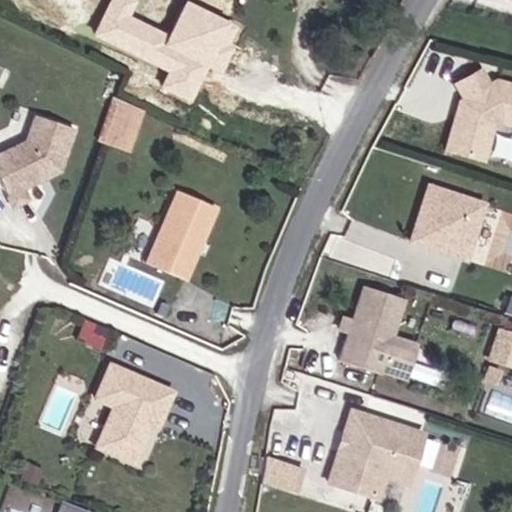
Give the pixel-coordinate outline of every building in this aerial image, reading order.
[(455,109),(451,110),(438,145),(475,158),(486,125),(494,120),(511,126),(511,86),(492,79),(490,85),(484,83),(476,68),(450,80),(459,101),(457,102),(455,109)] [(161,109),(145,101),(138,117),(155,123),(161,109)] [(76,166),(92,125),(53,110),(43,136),(6,153),(28,201),(43,194),(39,183),(76,166)] [(145,150),(155,123),(138,117),(128,143),(145,150)] [(480,224),(486,207),(432,187),(412,238),(433,246),(437,244),(442,246),(444,250),(466,259),(472,242),(469,238),(474,224),(480,224)] [(200,280),(233,207),(194,189),(161,261),(200,280)] [(472,242),(480,224),(474,224),(469,238),(472,242)] [(391,274),(397,257),(338,236),(332,253),(391,274)] [(381,376),(408,302),(368,287),(341,362),(381,376)] [(511,374),(511,342),(504,339),(493,368),(511,374)] [(126,362),(110,395),(129,404),(110,443),(147,461),(166,422),(173,425),(188,391),(126,362)] [(332,481),(368,495),(381,459),(417,473),(431,439),(361,410),(332,481)] [(304,467),(267,452),(257,475),(295,490),(304,467)] [(381,459),(368,495),(380,500),(388,478),(412,488),(417,473),(381,459)] [(63,511),(94,511),(95,509),(68,498),(62,511),(63,511)]
